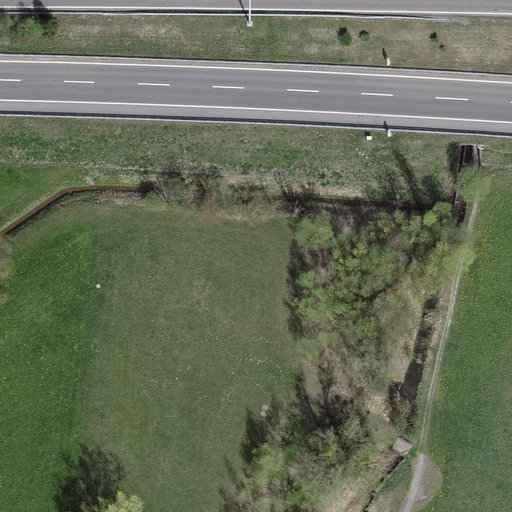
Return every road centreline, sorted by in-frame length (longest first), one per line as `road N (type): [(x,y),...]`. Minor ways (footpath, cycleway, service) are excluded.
road 1 (motorway): [(0,80),(511,103)]
road 2 (track): [(305,385),(421,461)]
